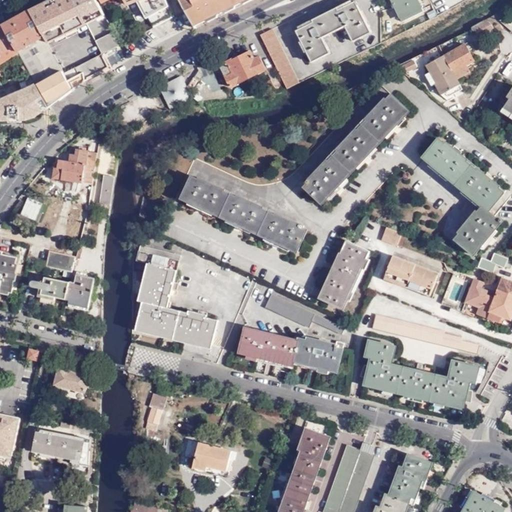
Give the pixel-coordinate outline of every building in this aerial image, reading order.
[(87,24),(74,0),(51,0),(30,11),(45,39),(64,29),(67,34),(87,24)] [(105,15),(96,0),(74,0),(87,24),(105,15)] [(121,0),(126,8),(129,7),(125,0),(100,0),(103,4),(110,0),(121,0)] [(182,1),(181,0),(146,0),(125,0),(129,7),(138,23),(182,1)] [(181,0),(182,1),(187,10),(198,28),(230,12),(252,0),(181,0)] [(418,0),(391,0),(403,22),(424,11),(418,0)] [(297,31),(313,62),(330,53),(322,38),(346,26),(354,41),(372,32),(356,2),(339,11),(338,8),(313,20),(314,23),(297,31)] [(30,11),(2,27),(14,46),(18,53),(31,76),(34,81),(43,95),(49,106),(50,107),(85,80),(83,64),(64,74),(59,65),(48,44),(45,39),(30,11)] [(489,21),(485,20),(475,26),(479,33),(492,25),(489,21)] [(167,40),(159,25),(127,42),(136,57),(167,40)] [(0,28),(0,54),(14,46),(2,27),(0,28)] [(260,35),(264,43),(268,49),(271,55),(275,62),(279,69),(282,76),(285,82),(289,87),(302,81),(299,75),(295,69),(292,62),(288,55),(284,48),(281,42),(277,35),(274,28),(260,35)] [(48,44),(67,34),(64,29),(45,39),(48,44)] [(114,32),(95,41),(102,54),(120,44),(114,32)] [(465,44),(444,56),(457,79),(470,72),(467,66),(475,62),(470,53),(475,50),(473,44),(467,47),(465,44)] [(0,63),(18,53),(14,46),(0,54),(0,63)] [(236,57),(221,65),(231,86),(266,70),(259,56),(254,59),(250,52),(236,58),(236,57)] [(102,54),(83,64),(85,80),(109,68),(102,54)] [(439,83),(446,94),(461,86),(457,79),(444,56),(427,66),(430,72),(437,84),(439,83)] [(418,68),(415,61),(404,66),(407,73),(418,68)] [(437,84),(430,72),(426,75),(432,86),(435,85),(437,84)] [(215,73),(204,76),(210,91),(221,88),(215,73)] [(170,87),(161,92),(171,108),(192,95),(181,75),(168,83),(170,87)] [(0,120),(24,120),(32,117),(49,106),(43,95),(34,81),(0,97),(0,120)] [(441,96),(446,94),(439,83),(437,84),(435,85),(441,96)] [(450,97),(463,90),(461,86),(446,94),(450,97)] [(304,188),(323,205),(411,112),(392,94),(381,107),(379,105),(373,112),(375,113),(351,138),(350,136),(344,143),(345,144),(322,169),(321,167),(315,174),(316,175),(304,188)] [(484,207),(490,212),(505,193),(499,188),(501,186),(446,142),(445,144),(439,138),(423,158),(472,198),(483,207),(484,207)] [(59,161),(58,167),(56,179),(92,185),(97,155),(90,154),(91,151),(77,148),(75,156),(70,155),(68,163),(59,161)] [(100,203),(110,205),(114,177),(104,176),(100,203)] [(192,176),(182,199),(298,253),(308,230),(293,223),(294,221),(286,218),(285,219),(254,205),(255,203),(247,200),(246,202),(216,187),(217,185),(208,182),(208,184),(192,176)] [(500,220),(490,212),(484,207),(483,207),(472,220),(471,219),(465,226),(467,227),(455,240),(475,256),(504,220),(502,218),(500,220)] [(402,232),(387,227),(382,241),(397,247),(402,232)] [(327,292),(324,291),(320,298),(344,309),(371,252),(347,241),(335,267),(338,268),(327,292)] [(146,334),(202,347),(204,342),(213,345),(219,321),(168,308),(181,259),(181,256),(178,254),(146,247),(147,243),(142,242),(137,262),(148,265),(139,301),(144,303),(138,326),(148,329),(146,334)] [(49,249),(45,267),(63,271),(72,273),(77,254),(49,249)] [(14,275),(17,257),(0,253),(0,293),(10,295),(12,281),(17,282),(18,276),(14,275)] [(492,262),(482,258),(479,268),(493,273),(497,265),(505,268),(509,259),(495,254),(492,262)] [(396,284),(430,296),(431,296),(440,273),(394,256),(386,277),(385,279),(396,284)] [(335,267),(324,291),(327,292),(338,268),(335,267)] [(75,282),(70,281),(70,282),(67,300),(70,300),(70,303),(90,308),(96,279),(77,275),(75,282)] [(45,282),(44,288),(42,295),(55,298),(67,300),(70,282),(45,277),(45,280),(45,282)] [(448,302),(460,305),(466,280),(455,277),(448,302)] [(499,289),(511,293),(511,281),(503,278),(499,289)] [(477,314),(487,318),(495,298),(487,295),(488,291),(482,289),(484,283),(474,279),(466,302),(480,308),(477,314)] [(503,317),(511,321),(511,320),(511,293),(499,289),(495,298),(487,318),(500,323),(503,317)] [(335,323),(272,294),(266,307),(309,328),(312,321),(343,335),(346,328),(335,323)] [(54,305),(55,298),(42,295),(40,302),(54,305)] [(376,315),(373,329),(478,355),(480,345),(462,341),(463,339),(445,334),(445,332),(376,315)] [(509,327),(511,321),(503,317),(500,323),(509,327)] [(240,353),(248,355),(259,358),(294,366),(295,362),(296,362),(319,368),(330,371),(338,373),(345,343),(337,342),(337,344),(308,338),(308,340),(300,338),(299,340),(246,327),(240,353)] [(373,350),(371,358),(365,386),(458,408),(464,410),(471,382),(473,374),(479,375),(481,367),(454,360),(449,378),(393,364),(397,346),(370,340),(368,348),(373,350)] [(37,358),(39,350),(31,348),(29,356),(37,358)] [(89,375),(60,368),(56,384),(86,392),(89,375)] [(159,425),(167,398),(155,394),(150,407),(152,408),(148,422),(159,425)] [(0,451),(14,455),(22,417),(0,412),(0,451)] [(304,511),(331,437),(307,428),(300,450),(303,451),(280,511),(304,511)] [(85,440),(37,430),(33,451),(42,453),(42,450),(81,459),(81,461),(89,463),(90,449),(84,448),(85,440)] [(209,467),(228,472),(233,451),(199,443),(193,467),(208,471),(209,467)] [(376,447),(364,443),(361,450),(374,454),(376,447)] [(339,511),(361,450),(348,445),(326,507),(339,511)] [(374,454),(361,450),(339,511),(326,507),(323,511),(354,511),(375,455),(374,454)] [(424,479),(427,480),(433,463),(409,454),(404,468),(401,467),(390,495),(386,494),(381,507),(378,506),(375,511),(406,511),(410,503),(412,497),(417,498),(420,488),(424,479)] [(266,458),(262,467),(270,470),(274,461),(266,458)] [(227,476),(228,472),(209,467),(208,471),(227,476)] [(504,511),(506,509),(475,491),(462,511),(504,511)] [(132,509),(131,511),(148,511),(150,504),(136,500),(134,510),(132,509)]
